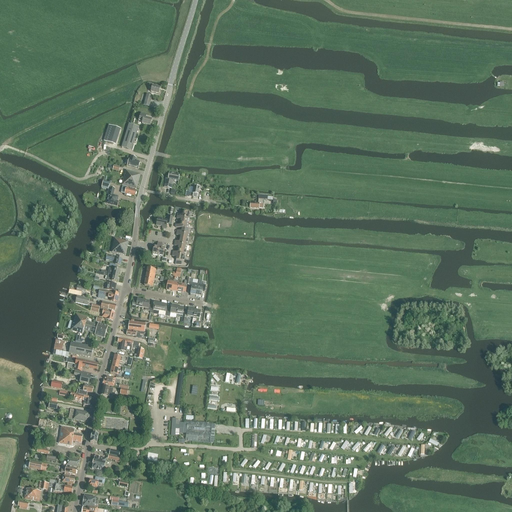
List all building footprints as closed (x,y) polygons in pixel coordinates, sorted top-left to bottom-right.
[(151,92),(159,94),(160,88),(149,85),(149,88),(151,89),(151,92)] [(144,105),(149,107),(152,96),(146,94),(144,105)] [(141,113),(139,121),(142,122),(142,124),(150,126),(152,120),(146,118),(146,114),(141,113)] [(131,150),(139,127),(129,124),(122,147),(131,150)] [(104,141),(113,144),(116,145),(121,129),(118,128),(117,129),(109,126),(104,141)] [(138,169),(140,162),(129,159),(127,166),(138,169)] [(125,175),(122,185),(137,189),(141,175),(127,171),(125,175)] [(164,187),(172,189),(173,180),(179,181),(180,176),(169,174),(169,177),(166,177),(164,187)] [(109,187),(108,189),(105,203),(117,207),(119,202),(117,202),(118,197),(113,195),(115,189),(109,188),(109,187)] [(126,196),(127,194),(135,196),(136,191),(135,190),(135,189),(129,188),(129,189),(126,188),(125,194),(124,195),(126,196)] [(263,200),(267,200),(272,201),(273,197),(267,197),(268,196),(259,195),(258,203),(250,203),(250,208),(262,209),(263,204),(263,200)] [(166,229),(167,224),(167,221),(158,219),(156,225),(162,227),(162,228),(166,229)] [(109,252),(125,256),(128,242),(114,239),(112,252),(109,252)] [(173,254),(172,256),(177,257),(176,260),(175,265),(182,265),(182,263),(181,263),(182,262),(184,262),(185,256),(173,254)] [(107,257),(106,260),(114,262),(113,264),(110,263),(110,266),(115,267),(117,268),(118,266),(121,266),(122,260),(122,259),(117,258),(117,259),(116,259),(114,259),(115,257),(107,255),(107,256),(106,256),(106,257),(107,257)] [(106,280),(110,281),(111,281),(117,283),(118,276),(101,272),(101,275),(107,276),(106,280)] [(187,278),(187,282),(185,281),(184,285),(179,284),(177,292),(183,293),(183,291),(186,291),(187,286),(186,285),(186,284),(189,285),(190,283),(191,279),(187,278)] [(116,285),(108,283),(106,290),(115,292),(116,285)] [(190,295),(195,296),(198,284),(190,283),(189,285),(189,289),(191,289),(190,295)] [(206,286),(198,284),(195,296),(201,297),(202,291),(205,292),(206,286)] [(98,298),(105,299),(105,296),(111,297),(110,301),(117,303),(119,294),(112,293),(99,290),(98,298)] [(87,306),(89,300),(77,297),(76,303),(87,306)] [(139,307),(142,308),(144,301),(137,300),(137,301),(133,300),(132,309),(138,310),(139,307)] [(150,302),(144,301),(142,308),(148,309),(148,311),(150,311),(151,306),(149,305),(150,302)] [(102,302),(102,303),(101,309),(108,310),(108,309),(115,310),(116,305),(110,304),(102,302)] [(154,306),(151,306),(150,311),(153,312),(153,310),(159,311),(161,304),(155,303),(154,306)] [(158,315),(159,315),(165,317),(165,316),(167,317),(169,309),(166,309),(167,305),(161,304),(159,311),(158,315)] [(171,310),(169,309),(167,317),(170,317),(170,313),(176,315),(178,307),(172,306),(171,310)] [(182,316),(182,317),(185,318),(185,312),(183,312),(184,308),(178,307),(176,315),(182,316)] [(187,317),(193,318),(195,310),(188,309),(188,313),(185,312),(185,318),(187,318),(187,317)] [(102,315),(106,316),(105,319),(112,321),(114,313),(105,311),(103,310),(102,315)] [(84,330),(91,333),(94,324),(86,322),(88,318),(76,314),(71,330),(83,334),(84,330)] [(128,330),(144,332),(145,324),(130,322),(128,330)] [(95,335),(104,338),(108,327),(99,324),(98,325),(94,324),(91,333),(96,334),(95,335)] [(133,341),(119,338),(118,342),(121,343),(119,350),(122,350),(121,351),(126,352),(126,351),(127,351),(127,349),(126,349),(127,348),(132,349),(133,341)] [(71,343),(56,339),(53,355),(68,358),(69,353),(92,358),(94,347),(71,343)] [(115,355),(113,362),(119,363),(122,364),(123,362),(120,361),(121,357),(115,355)] [(67,367),(75,369),(75,371),(81,372),(82,370),(82,367),(97,370),(98,364),(90,362),(84,361),(64,357),(63,362),(68,363),(67,367)] [(87,374),(81,372),(75,371),(74,376),(81,377),(80,382),(89,384),(90,377),(87,377),(87,374)] [(104,380),(103,385),(114,387),(116,379),(111,378),(105,376),(105,380),(104,380)] [(87,392),(92,393),(93,388),(89,387),(89,385),(85,385),(84,386),(83,391),(79,390),(78,394),(86,396),(87,392)] [(103,386),(100,395),(107,397),(107,396),(111,397),(113,391),(109,390),(109,387),(103,386)] [(92,406),(93,399),(86,398),(85,405),(92,406)] [(89,418),(90,413),(75,410),(70,409),(69,414),(89,418)] [(88,423),(89,418),(69,414),(68,419),(88,423)] [(102,416),(101,416),(101,417),(102,417),(101,421),(100,420),(100,421),(101,421),(101,425),(100,425),(100,426),(101,426),(101,429),(100,429),(100,430),(122,432),(127,430),(128,427),(128,426),(128,422),(129,421),(128,421),(123,418),(102,416)] [(184,423),(180,423),(180,421),(177,421),(177,425),(172,425),(171,435),(175,435),(175,429),(180,429),(179,433),(183,433),(184,423)] [(210,443),(211,437),(215,437),(215,433),(211,433),(212,423),(187,421),(185,441),(210,443)] [(81,442),(82,442),(82,440),(82,439),(82,436),(75,435),(76,432),(74,432),(75,430),(61,427),(59,444),(72,446),(73,441),(81,443),(81,442)] [(97,444),(97,443),(99,434),(92,433),(90,443),(97,444)] [(120,463),(121,458),(109,455),(108,459),(116,461),(115,462),(120,463)] [(104,472),(106,460),(95,457),(94,462),(94,461),(93,465),(92,469),(104,472)] [(78,467),(79,461),(68,459),(66,465),(78,467)] [(29,468),(41,470),(42,464),(30,462),(29,468)] [(62,467),(61,473),(65,473),(64,476),(70,477),(70,474),(76,475),(77,469),(73,469),(62,467)] [(73,486),(75,478),(63,476),(62,483),(68,484),(67,485),(73,486)] [(96,477),(95,481),(90,480),(89,481),(88,483),(89,483),(89,484),(89,486),(98,488),(98,486),(97,486),(98,483),(104,484),(105,479),(96,477)] [(41,489),(46,490),(48,491),(49,488),(49,484),(47,483),(42,482),(42,483),(40,482),(39,489),(41,490),(41,489)] [(72,494),(73,488),(65,486),(56,484),(55,490),(61,492),(61,491),(64,492),(72,494)] [(39,502),(39,501),(41,492),(26,489),(25,500),(39,502)] [(96,498),(84,496),(83,507),(94,508),(95,504),(98,505),(98,501),(96,501),(96,498)] [(122,502),(119,501),(119,498),(110,497),(110,500),(112,500),(111,505),(117,506),(117,508),(123,509),(123,507),(128,508),(129,503),(124,502),(122,502)] [(28,508),(29,503),(19,501),(18,507),(20,507),(20,509),(27,510),(27,508),(28,508)]
